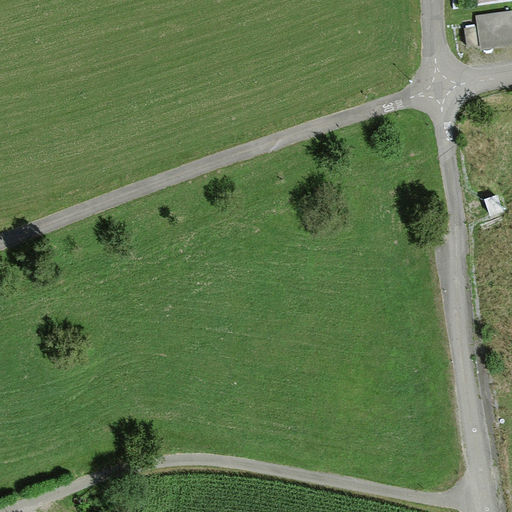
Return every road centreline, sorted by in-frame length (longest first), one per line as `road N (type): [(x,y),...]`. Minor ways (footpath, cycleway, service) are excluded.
road 1 (residential): [(435,88),(0,239)]
road 2 (residential): [(488,511),(435,88)]
